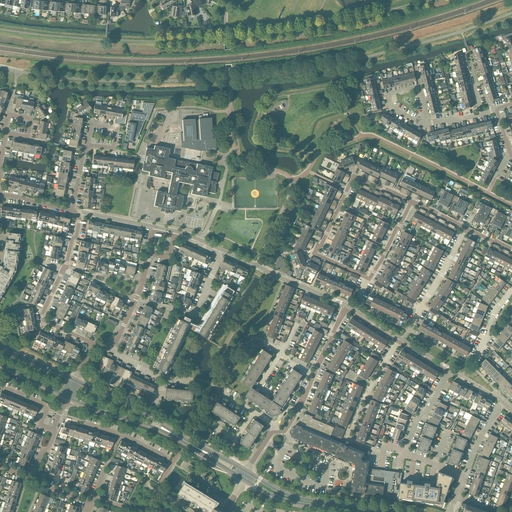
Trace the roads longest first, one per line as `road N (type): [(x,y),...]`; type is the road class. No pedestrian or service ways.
road 1 (residential): [(369,278),(314,253),(353,176),(411,201)]
road 2 (tertiary): [(396,511),(291,496),(246,472)]
road 3 (residential): [(405,452),(448,370),(395,339)]
road 4 (residential): [(395,339),(344,310),(313,378)]
road 5 (residential): [(175,235),(220,254),(193,315),(176,310)]
road 6 (tertiary): [(243,478),(293,503),(357,511)]
